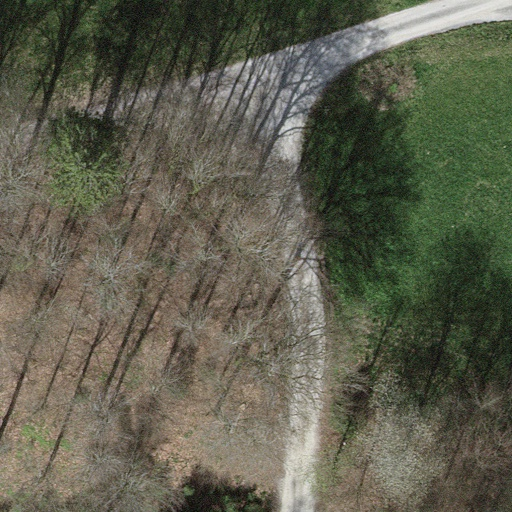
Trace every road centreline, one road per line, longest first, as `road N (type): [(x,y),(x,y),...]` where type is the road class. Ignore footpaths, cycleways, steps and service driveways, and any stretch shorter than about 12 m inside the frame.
road 1 (track): [(0,166),(449,9)]
road 2 (track): [(306,511),(298,271),(232,89)]
